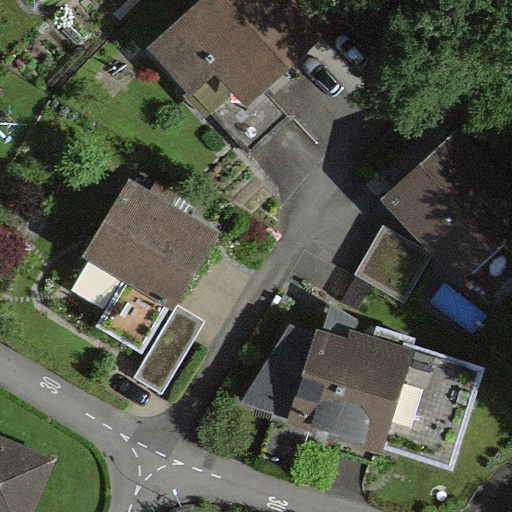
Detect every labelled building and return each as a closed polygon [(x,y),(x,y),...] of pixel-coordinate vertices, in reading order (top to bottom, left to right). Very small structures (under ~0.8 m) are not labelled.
[(311,0),(208,0),(158,46),(209,101),(228,84),(246,103),(333,23),(311,0)] [(511,184),(459,128),(392,191),(465,269),(511,225),(511,184)] [(94,258),(175,303),(217,229),(135,184),(94,258)] [(384,229),(362,274),(410,297),(432,252),(384,229)] [(294,326),(248,393),(451,464),(485,368),(340,318),(333,339),(294,326)] [(0,511),(37,511),(56,465),(0,441),(0,511)]
